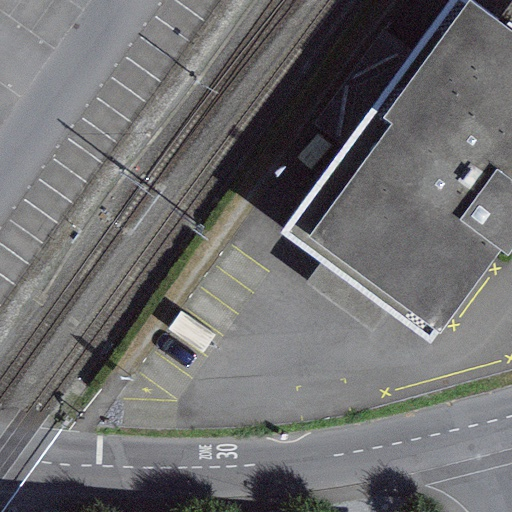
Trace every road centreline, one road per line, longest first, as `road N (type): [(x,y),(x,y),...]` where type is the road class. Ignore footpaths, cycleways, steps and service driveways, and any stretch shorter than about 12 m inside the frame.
road 1 (tertiary): [(0,463),(161,473),(307,463),(471,432)]
road 2 (residential): [(0,176),(126,0)]
